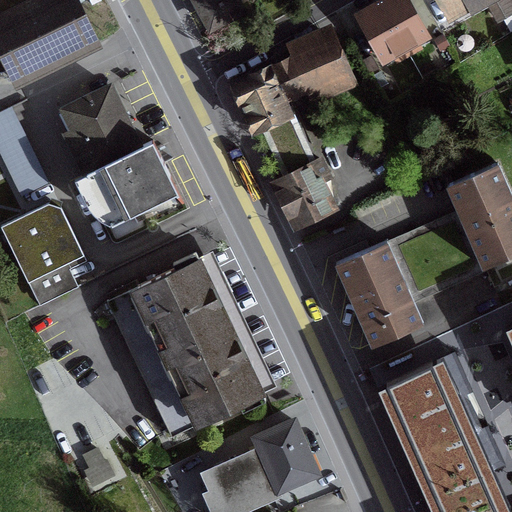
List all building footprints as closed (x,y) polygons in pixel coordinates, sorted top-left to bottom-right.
[(0,0),(0,73),(7,72),(12,84),(95,44),(100,42),(80,0),(0,0)] [(241,0),(193,0),(209,28),(246,8),(241,0)] [(405,0),(383,0),(379,3),(357,15),(382,61),(398,53),(404,49),(410,46),(426,37),(405,0)] [(511,0),(439,0),(446,12),(468,0),(476,0),(480,6),(487,2),(490,7),(497,20),(511,12),(511,0)] [(264,126),(287,178),(310,166),(282,103),(306,92),(311,104),(353,86),(332,40),(231,85),(252,132),(264,126)] [(66,133),(86,174),(139,148),(110,87),(68,107),(78,127),(79,131),(73,134),(69,136),(67,132),(66,133)] [(0,146),(23,195),(50,182),(15,107),(0,114),(0,146)] [(139,148),(86,174),(113,230),(182,197),(163,158),(154,140),(139,148)] [(287,178),(275,183),(295,225),(334,207),(325,188),(319,191),(316,185),(329,179),(320,161),(310,166),(287,178)] [(453,201),(457,210),(482,267),(511,253),(511,200),(496,163),(446,185),(453,201)] [(47,204),(0,226),(0,228),(35,301),(68,284),(60,266),(83,255),(59,208),(54,206),(47,204)] [(405,233),(385,242),(412,303),(448,287),(484,271),(482,267),(457,210),(442,217),(421,226),(405,233)] [(379,244),(335,263),(371,344),(421,323),(412,303),(385,242),(385,241),(379,244)] [(197,258),(106,301),(170,437),(262,393),(197,258)] [(508,461),(456,349),(379,385),(433,511),(511,511),(511,503),(504,486),(496,467),(508,461)] [(314,473),(292,423),(278,429),(256,439),(260,448),(255,450),(212,468),(231,511),(279,491),(278,489),(279,488),(278,486),(295,479),(296,481),(314,473)] [(0,511),(25,511),(27,485),(0,483),(0,511)]
